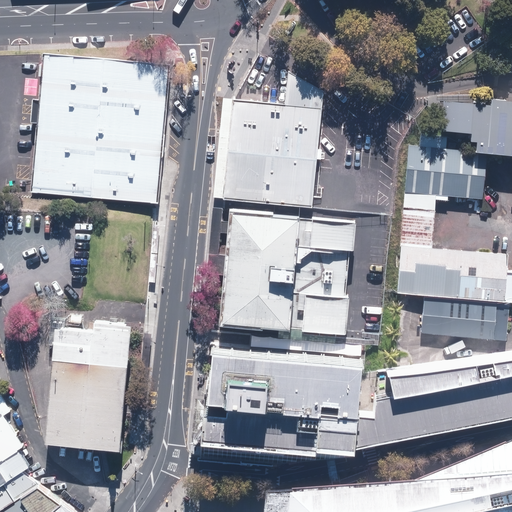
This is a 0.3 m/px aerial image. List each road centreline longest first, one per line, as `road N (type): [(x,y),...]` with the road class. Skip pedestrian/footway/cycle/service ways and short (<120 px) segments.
road 1 (residential): [(161,459),(275,475),(511,425)]
road 2 (secondary): [(194,167),(161,459)]
road 3 (secondary): [(220,25),(194,167)]
road 4 (secondary): [(194,167),(186,28)]
